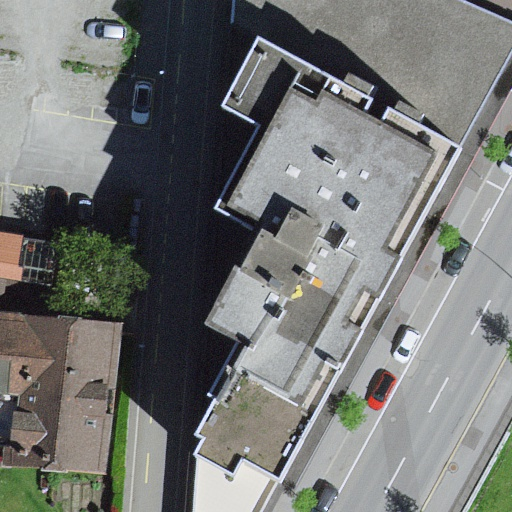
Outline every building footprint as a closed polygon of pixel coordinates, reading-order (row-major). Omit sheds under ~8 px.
[(0,0),(0,174),(30,179),(38,87),(0,78),(0,75),(12,0),(0,0)] [(163,0),(45,0),(38,87),(86,92),(84,114),(131,118),(133,94),(154,96),(163,0)] [(198,455),(237,476),(244,461),(281,478),(463,150),(511,61),(511,20),(461,0),(240,0),(238,31),(269,48),(229,120),(263,139),(222,221),(259,243),(212,336),(242,352),(211,407),(220,411),(198,455)] [(0,270),(25,272),(27,216),(0,214),(0,270)] [(54,272),(62,234),(35,229),(27,267),(54,272)] [(116,483),(130,332),(0,319),(0,407),(28,410),(24,456),(64,460),(62,478),(116,483)]
